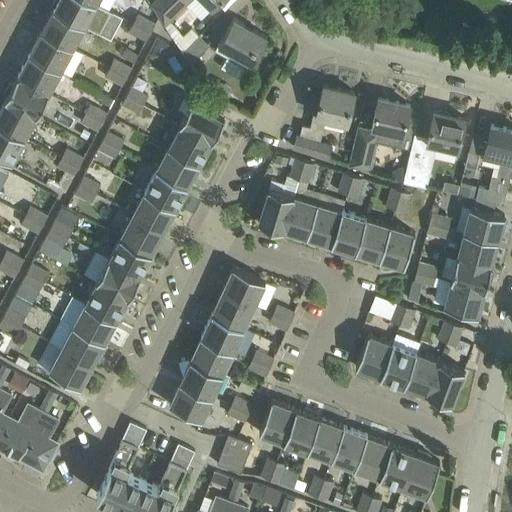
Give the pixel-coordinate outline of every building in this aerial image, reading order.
[(57,0),(54,6),(63,11),(85,23),(96,28),(100,31),(112,9),(97,1),(95,0),(57,0)] [(152,0),(151,1),(166,23),(187,2),(208,23),(220,11),(213,5),(217,0),(152,0)] [(42,29),(51,33),(84,51),(96,28),(85,23),(63,11),(54,6),(42,29)] [(139,11),(134,20),(151,29),(156,20),(139,11)] [(268,34),(234,15),(216,48),(228,54),(221,66),(243,78),(249,66),(250,67),(268,34)] [(170,19),(166,23),(177,40),(184,33),(170,19)] [(151,29),(134,20),(129,29),(147,38),(151,29)] [(30,51),(39,56),(72,73),(84,51),(51,33),(42,29),(30,51)] [(183,50),(191,61),(209,42),(200,33),(189,44),(183,50)] [(169,41),(161,37),(159,36),(153,48),(163,53),(168,43),(169,41)] [(134,62),(139,50),(126,45),(121,57),(134,62)] [(18,73),(27,78),(49,90),(58,95),(70,73),(72,73),(39,56),(30,51),(18,73)] [(116,56),(111,65),(128,74),(132,65),(116,56)] [(128,74),(111,65),(106,74),(123,83),(128,74)] [(38,112),(49,90),(27,78),(18,73),(6,96),(38,112)] [(294,145),(350,163),(353,150),(333,144),(333,142),(320,138),(325,115),(348,120),(355,89),(324,82),(317,112),(314,111),(311,124),(303,122),(300,133),(297,133),(294,145)] [(132,83),(127,93),(144,102),(149,92),(146,91),(135,85),(132,83)] [(115,97),(101,89),(97,97),(111,104),(115,97)] [(144,102),(127,93),(122,102),(139,111),(144,102)] [(353,150),(350,163),(352,164),(372,168),(378,140),(401,145),(411,102),(379,95),(372,127),(359,124),(353,150)] [(0,107),(0,120),(26,135),(38,112),(6,96),(0,107)] [(181,122),(212,139),(217,130),(220,131),(226,120),(223,118),(225,116),(194,99),(181,122)] [(86,110),(103,120),(108,110),(91,101),(86,110)] [(415,131),(411,144),(404,178),(427,184),(437,141),(459,146),(466,115),(435,108),(428,135),(415,131)] [(98,129),(103,120),(86,110),(81,120),(98,129)] [(0,150),(13,158),(26,135),(0,120),(0,150)] [(479,188),(477,195),(504,202),(511,166),(511,126),(492,121),(485,151),(501,155),(497,174),(492,172),(488,187),(479,184),(479,188)] [(169,144),(201,161),(212,139),(181,122),(169,144)] [(108,128),(104,137),(120,146),(125,137),(108,128)] [(120,146),(104,137),(99,146),(115,155),(120,146)] [(157,166),(189,183),(201,161),(169,144),(157,166)] [(67,145),(62,155),(80,164),(84,155),(67,145)] [(289,155),(277,151),(275,160),(286,164),(289,155)] [(299,176),(305,157),(296,154),(290,174),(299,176)] [(80,164),(62,155),(57,164),(65,167),(75,173),(80,164)] [(314,160),(305,157),(299,176),(308,179),(314,160)] [(87,167),(79,182),(97,191),(102,182),(92,176),(99,163),(91,158),(86,167),(87,167)] [(177,205),(189,183),(157,166),(146,189),(177,205)] [(65,191),(75,173),(65,167),(55,186),(65,191)] [(347,191),(353,173),(344,170),(338,188),(347,191)] [(274,223),(284,226),(287,216),(294,192),(299,176),(290,174),(288,173),(285,181),(272,177),(259,219),(262,220),(261,222),(273,226),(274,223)] [(363,176),(353,173),(347,191),(356,194),(363,176)] [(97,191),(79,182),(75,191),(92,200),(97,191)] [(477,195),(479,188),(460,183),(458,191),(477,195)] [(386,203),(396,206),(402,188),(392,184),(386,203)] [(402,188),(396,206),(405,209),(411,191),(402,188)] [(134,211),(165,228),(177,205),(146,189),(134,211)] [(332,241),(335,231),(343,207),(345,197),(321,190),(318,199),(311,224),(308,234),(332,241)] [(287,216),(284,226),(293,229),(292,232),(304,236),(305,233),(308,234),(311,224),(318,199),(294,192),(287,216)] [(63,202),(56,215),(73,225),(80,212),(63,202)] [(32,203),(27,212),(43,221),(49,212),(32,203)] [(464,229),(498,238),(505,213),(471,204),(464,229)] [(367,214),(343,207),(335,231),(332,241),(341,244),(340,247),(353,251),(354,248),(356,249),(359,239),(367,214)] [(434,210),(431,220),(449,225),(451,215),(434,210)] [(122,233),(144,245),(153,250),(165,228),(134,211),(122,233)] [(43,221),(27,212),(22,221),(38,230),(43,221)] [(380,256),(383,247),(391,222),(367,214),(359,239),(356,249),(380,256)] [(56,215),(51,224),(69,234),(74,225),(56,215)] [(449,225),(431,220),(428,229),(446,234),(449,225)] [(383,247),(380,256),(405,264),(416,229),(391,222),(383,247)] [(64,243),(69,234),(51,224),(46,233),(47,233),(39,247),(56,257),(64,243)] [(458,253),(492,262),(498,238),(464,229),(458,253)] [(144,245),(122,233),(110,256),(141,272),(145,264),(148,265),(154,254),(151,253),(153,250),(144,245)] [(8,247),(3,256),(20,266),(25,256),(8,247)] [(486,286),(492,262),(458,253),(451,277),(486,286)] [(20,266),(3,256),(0,261),(0,267),(14,275),(20,266)] [(98,278),(129,295),(141,272),(110,256),(98,278)] [(27,268),(45,278),(50,269),(32,259),(27,268)] [(420,259),(417,268),(435,273),(438,264),(420,259)] [(223,287),(255,302),(266,278),(234,263),(223,287)] [(40,287),(45,278),(27,268),(22,277),(23,277),(40,287)] [(435,273),(417,268),(415,277),(433,282),(435,273)] [(33,300),(40,287),(23,277),(16,291),(33,300)] [(410,284),(421,287),(423,280),(412,277),(410,284)] [(451,277),(445,302),(479,312),(486,286),(451,277)] [(86,300),(117,317),(122,309),(124,310),(130,299),(128,297),(129,295),(98,278),(86,300)] [(245,325),(255,302),(223,287),(212,310),(245,325)] [(16,291),(9,304),(26,314),(33,300),(16,291)] [(117,317),(86,300),(74,322),(105,339),(117,317)] [(407,303),(398,300),(391,318),(400,322),(407,303)] [(277,301),(273,310),(291,318),(295,310),(277,301)] [(416,306),(407,303),(400,322),(408,325),(416,306)] [(9,304),(4,313),(21,323),(26,314),(9,304)] [(202,333),(234,348),(245,325),(212,310),(202,333)] [(269,319),(287,327),(291,318),(273,310),(269,319)] [(21,323),(4,313),(0,320),(0,322),(17,332),(21,323)] [(438,336),(447,339),(454,321),(445,318),(438,336)] [(454,321),(447,339),(456,343),(463,324),(454,321)] [(62,345),(93,361),(105,339),(74,322),(62,345)] [(369,331),(356,364),(381,373),(393,340),(369,331)] [(191,356),(201,360),(224,370),(234,348),(202,333),(191,356)] [(404,382),(408,373),(417,349),(393,340),(381,373),(390,377),(389,379),(401,384),(402,381),(404,382)] [(50,368),(81,384),(93,361),(62,345),(50,368)] [(257,347),(253,356),(270,364),(274,355),(257,347)] [(417,349),(408,373),(404,382),(428,391),(440,358),(417,349)] [(181,379),(190,383),(213,393),(224,370),(201,360),(191,356),(181,379)] [(249,365),(266,373),(270,364),(253,356),(249,365)] [(441,357),(440,358),(428,391),(452,400),(459,382),(462,383),(467,371),(464,370),(465,366),(441,357)] [(6,363),(0,374),(0,433),(10,415),(1,410),(11,390),(2,386),(12,365),(6,363)] [(23,391),(30,376),(15,369),(8,383),(23,391)] [(213,393),(190,383),(181,379),(170,402),(202,417),(213,393)] [(35,393),(40,385),(30,380),(26,389),(35,393)] [(10,415),(0,433),(0,444),(19,455),(20,454),(55,388),(50,386),(40,406),(30,400),(19,420),(10,415)] [(59,390),(55,388),(20,454),(44,466),(48,458),(51,459),(55,450),(53,449),(58,440),(48,435),(59,416),(49,411),(59,390)] [(236,393),(232,401),(250,410),(254,402),(236,393)] [(260,430),(285,438),(297,406),(272,397),(260,430)] [(250,410),(232,401),(227,410),(245,419),(250,410)] [(309,447),(317,424),(321,415),(297,406),(285,438),(309,447)] [(321,415),(317,424),(309,447),(333,455),(341,433),(344,423),(321,415)] [(179,440),(171,458),(159,483),(127,469),(147,425),(131,418),(97,491),(142,511),(166,511),(187,465),(195,448),(179,440)] [(344,423),(341,433),(333,455),(356,464),(368,432),(344,423)] [(245,437),(236,434),(229,431),(218,462),(241,470),(253,440),(245,437)] [(392,441),(368,432),(356,464),(380,472),(392,441)] [(404,481),(412,459),(416,450),(392,441),(380,472),(404,481)] [(404,481),(429,490),(440,459),(430,455),(431,452),(419,448),(418,450),(416,450),(412,459),(404,481)] [(262,474),(271,477),(278,457),(269,454),(262,474)] [(278,457),(271,477),(280,480),(287,460),(278,457)] [(309,490),(318,494),(325,476),(316,472),(309,490)] [(226,511),(240,477),(236,476),(229,497),(217,493),(209,511),(206,511),(199,509),(198,511),(226,511)] [(325,476),(318,494),(327,497),(333,479),(325,476)] [(240,477),(226,511),(244,511),(247,504),(238,500),(245,479),(240,477)] [(307,480),(297,477),(294,485),(304,489),(307,480)] [(340,502),(343,492),(337,489),(333,499),(339,502),(340,502)] [(366,511),(373,494),(364,490),(357,508),(366,511)] [(284,511),(291,496),(286,494),(279,511),(269,511),(267,511),(284,511)] [(376,511),(382,497),(373,494),(366,511),(367,511),(376,511)] [(291,496),(284,511),(290,511),(295,497),(291,496)] [(391,511),(393,507),(384,503),(380,511),(391,511)]
